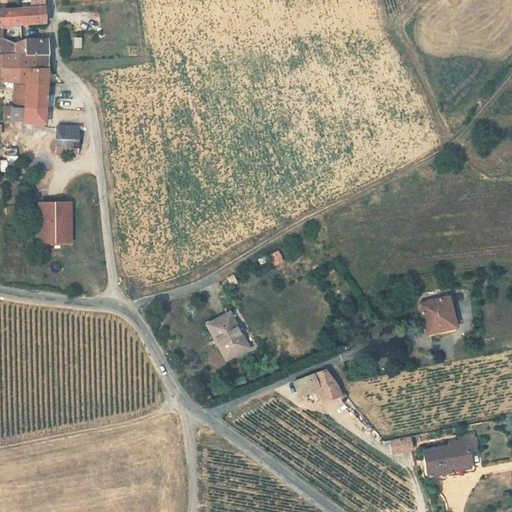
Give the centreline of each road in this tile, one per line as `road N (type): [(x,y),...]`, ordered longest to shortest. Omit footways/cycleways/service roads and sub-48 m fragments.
road 1 (track): [(511,71),(446,149),(134,315)]
road 2 (residential): [(110,309),(94,133),(85,97),(54,65),(49,0)]
road 3 (track): [(0,450),(195,412)]
road 4 (residential): [(336,511),(195,412)]
road 5 (residential): [(353,355),(195,412)]
road 6 (residential): [(195,412),(134,315),(110,309)]
